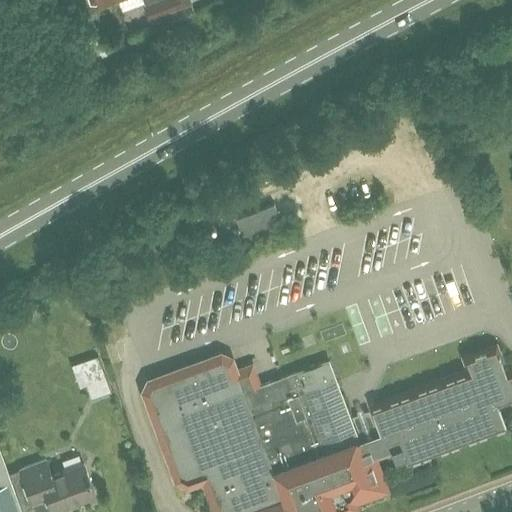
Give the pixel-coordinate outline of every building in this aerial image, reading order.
[(89,0),(90,1),(95,3),(99,2),(100,6),(115,0),(143,0),(145,3),(145,4),(145,5),(150,17),(191,2),(190,0),(89,0)] [(176,479),(187,484),(209,476),(221,511),(325,511),(335,509),(333,503),(379,486),(368,456),(401,444),(408,463),(409,463),(408,461),(505,426),(506,428),(507,427),(498,404),(511,399),(511,369),(506,371),(497,345),(464,357),(469,371),(372,406),(372,405),(371,405),(380,431),(359,438),(329,360),(244,391),(232,357),(221,352),(148,379),(143,390),(176,479)] [(87,384),(106,377),(98,355),(72,364),(80,386),(87,384)] [(52,476),(47,460),(22,469),(37,511),(47,511),(52,510),(52,511),(95,495),(84,465),(52,476)] [(0,511),(10,511),(7,504),(15,501),(8,483),(0,486),(0,511)]
